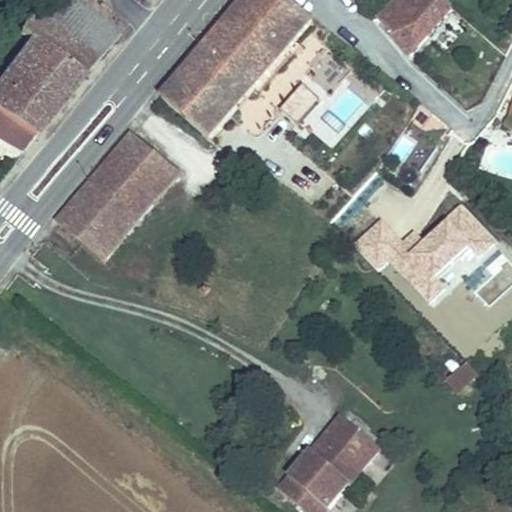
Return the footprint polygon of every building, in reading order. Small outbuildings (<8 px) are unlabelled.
[(80,0),(40,0),(32,12),(96,61),(120,31),(80,0)] [(292,0),(249,0),(167,100),(209,134),(309,13),(292,0)] [(460,6),(452,0),(401,0),(385,21),(416,52),(460,6)] [(96,61),(32,12),(19,33),(29,39),(0,84),(0,88),(48,119),(96,61)] [(369,105),(382,91),(362,72),(349,85),(369,105)] [(280,110),(297,125),(321,98),(304,83),(280,110)] [(0,88),(0,116),(34,136),(48,119),(0,88)] [(421,104),(410,118),(442,143),(453,129),(421,104)] [(0,141),(21,152),(34,136),(0,116),(0,141)] [(178,172),(136,135),(111,164),(156,203),(178,172)] [(392,154),(404,161),(413,144),(402,137),(392,154)] [(156,203),(111,164),(62,222),(113,263),(156,203)] [(456,396),(479,376),(467,362),(444,381),(456,396)] [(343,417),(333,428),(346,439),(356,428),(343,417)] [(279,485),(310,511),(320,511),(381,450),(356,428),(346,439),(333,428),(322,440),(330,446),(318,459),(310,452),(279,485)] [(322,440),(310,452),(318,459),(330,446),(322,440)]
